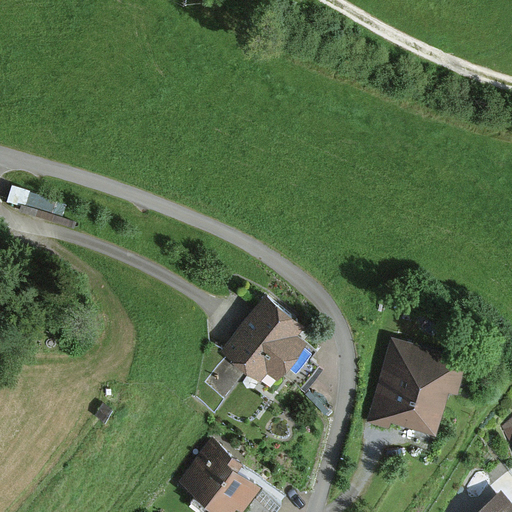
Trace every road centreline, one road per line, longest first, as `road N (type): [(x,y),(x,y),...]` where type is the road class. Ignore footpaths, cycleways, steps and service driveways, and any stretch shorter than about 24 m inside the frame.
road 1 (residential): [(0,156),(140,197),(233,236),(328,306),(343,332),(348,372),(315,511)]
road 2 (track): [(329,0),(431,54),(511,83)]
